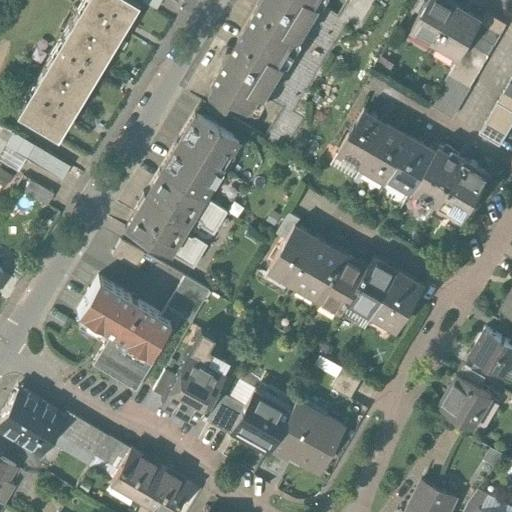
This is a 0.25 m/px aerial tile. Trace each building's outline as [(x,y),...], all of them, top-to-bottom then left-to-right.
[(136,1),(134,0),(82,0),(70,21),(110,45),(136,1)] [(260,0),(247,21),(290,48),(296,52),(301,43),(300,38),(310,22),(320,5),(322,0),(260,0)] [(375,4),(369,0),(349,0),(340,16),(320,5),(310,22),(340,40),(357,34),(375,4)] [(456,2),(453,0),(423,0),(408,26),(433,41),(456,2)] [(482,16),(456,2),(433,41),(458,56),(473,31),(482,16)] [(485,11),(482,16),(473,31),(494,44),(506,24),(485,11)] [(110,45),(70,21),(44,65),(84,88),(110,45)] [(296,52),(290,48),(247,21),(231,47),(227,48),(223,54),(224,58),(214,75),(215,83),(211,88),(211,93),(227,102),(231,96),(249,106),(254,106),(259,98),(260,96),(265,96),(273,82),(277,77),(284,64),(289,63),(296,52)] [(381,54),(375,65),(388,73),(394,62),(381,54)] [(84,88),(44,65),(18,109),(57,132),(84,88)] [(470,85),(448,73),(433,100),(430,104),(452,116),(470,85)] [(511,121),(511,76),(482,127),(502,138),(511,121)] [(277,77),(273,82),(265,96),(260,96),(259,98),(254,106),(249,106),(256,110),(259,110),(261,109),(265,102),(269,100),(284,108),(271,132),(273,138),(280,142),(286,138),(302,108),(301,98),(282,87),(285,82),(277,77)] [(426,81),(420,92),(431,99),(437,88),(426,81)] [(192,108),(157,166),(204,194),(239,136),(192,108)] [(365,111),(339,156),(362,170),(388,124),(365,111)] [(10,130),(0,123),(0,146),(3,142),(10,130)] [(388,124),(362,170),(386,183),(388,180),(412,138),(388,124)] [(68,163),(10,130),(3,142),(60,176),(68,163)] [(412,138),(388,180),(412,193),(415,187),(436,151),(412,138)] [(436,151),(415,187),(440,202),(465,160),(440,145),(436,151)] [(465,160),(440,202),(464,216),(489,174),(465,160)] [(204,194),(157,166),(124,222),(172,250),(183,230),(191,217),(204,194)] [(11,174),(0,167),(0,184),(3,186),(11,174)] [(52,190),(31,180),(25,192),(46,203),(52,190)] [(204,194),(191,217),(213,230),(226,207),(204,194)] [(275,234),(288,241),(299,222),(301,218),(289,211),(275,234)] [(288,241),(273,267),(296,280),(322,235),(299,222),(288,241)] [(183,230),(172,250),(193,262),(204,242),(183,230)] [(322,235),(296,280),(319,294),(346,249),(322,235)] [(143,251),(118,237),(110,251),(135,265),(143,251)] [(346,249),(319,294),(343,308),(348,298),(369,263),(346,249)] [(28,260),(20,255),(15,265),(16,265),(22,268),(23,269),(28,260)] [(369,263),(348,298),(373,313),(398,271),(373,256),(369,263)] [(22,268),(16,265),(13,272),(18,275),(22,268)] [(77,307),(112,327),(155,353),(181,310),(165,300),(160,308),(99,271),(77,307)] [(398,271),(373,313),(397,327),(422,285),(398,271)] [(182,273),(165,300),(181,310),(191,316),(207,288),(182,273)] [(511,287),(501,305),(511,310),(511,287)] [(155,353),(112,327),(92,361),(135,387),(155,353)] [(212,333),(201,327),(176,372),(163,395),(162,397),(196,416),(197,414),(211,388),(229,357),(206,344),(212,333)] [(511,344),(508,342),(484,328),(469,353),(504,373),(511,359),(511,344)] [(229,357),(211,388),(222,394),(223,392),(244,355),(234,349),(229,357)] [(341,364),(320,352),(314,363),(336,374),(341,364)] [(490,377),(467,363),(460,376),(483,389),(490,377)] [(163,395),(176,372),(165,366),(152,389),(163,395)] [(460,376),(456,373),(438,404),(475,426),(493,395),(483,389),(460,376)] [(267,446),(268,444),(291,403),(254,383),(243,402),(230,426),(267,446)] [(17,385),(0,413),(0,428),(39,451),(47,437),(62,411),(17,385)] [(222,394),(211,388),(197,414),(208,420),(222,394)] [(222,394),(208,420),(228,430),(230,426),(243,402),(223,392),(222,394)] [(295,397),(291,403),(268,444),(285,454),(288,450),(318,466),(342,423),(295,397)] [(64,407),(62,411),(47,437),(89,462),(95,453),(118,466),(130,444),(64,407)] [(170,511),(188,480),(130,444),(118,466),(111,478),(166,511),(170,511)] [(15,465),(0,456),(0,499),(3,501),(13,484),(6,480),(15,465)] [(454,493),(421,477),(403,511),(448,511),(449,510),(447,509),(454,493)] [(463,511),(477,511),(481,505),(488,492),(477,487),(469,498),(463,511)]
